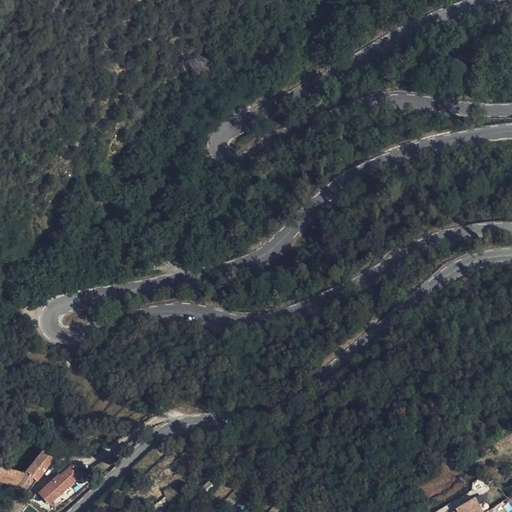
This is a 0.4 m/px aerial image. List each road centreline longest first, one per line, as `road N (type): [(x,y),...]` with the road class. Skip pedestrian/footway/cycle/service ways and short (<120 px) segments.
road 1 (secondary): [(511,131),(381,160),(328,191),(261,256),(66,304),(47,325),(59,336),(77,336),(167,311),(236,323),(274,319),(421,247),(511,229)]
road 2 (secondary): [(486,0),(433,18),(215,148),(236,164),(282,136),(394,100),(511,111)]
road 3 (secondary): [(511,255),(446,272),(301,394),(260,413),(167,426),(72,511)]
